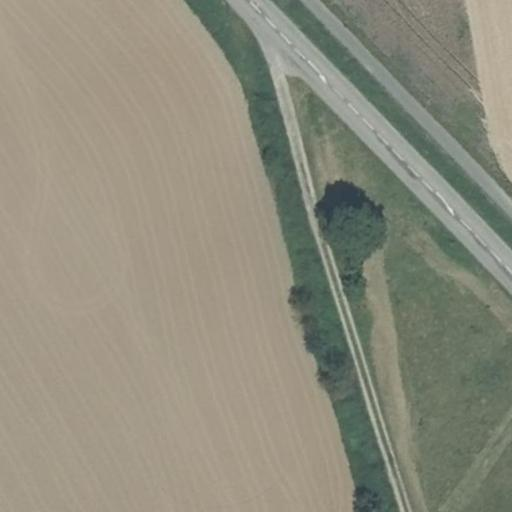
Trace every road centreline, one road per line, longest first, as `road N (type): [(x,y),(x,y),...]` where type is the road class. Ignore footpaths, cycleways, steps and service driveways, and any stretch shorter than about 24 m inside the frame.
road 1 (track): [(408,511),(262,20)]
road 2 (secondary): [(511,272),(243,0)]
